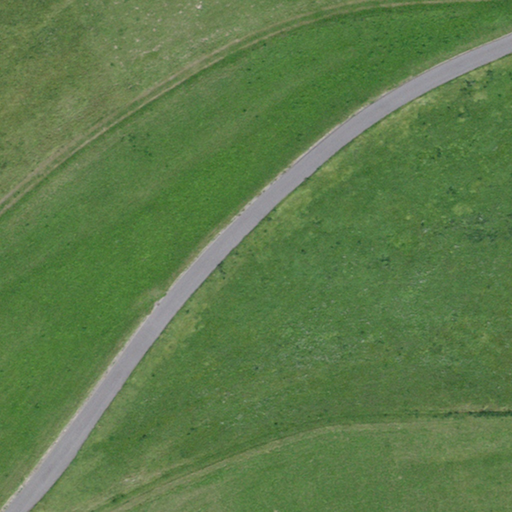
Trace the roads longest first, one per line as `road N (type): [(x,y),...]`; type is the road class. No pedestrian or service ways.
road 1 (tertiary): [(21,511),(202,266),(275,193),(369,116),(511,41)]
road 2 (track): [(397,0),(320,10),(186,74),(0,208)]
